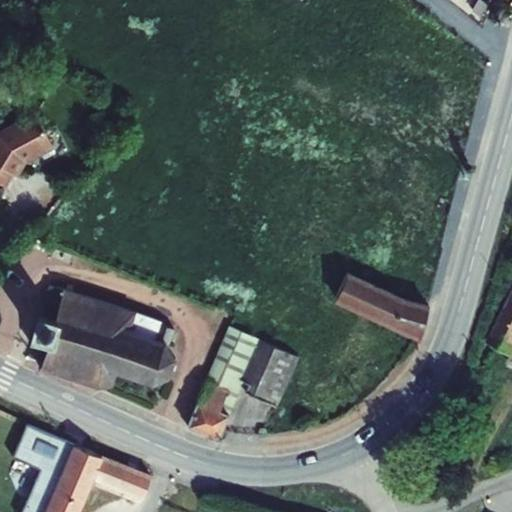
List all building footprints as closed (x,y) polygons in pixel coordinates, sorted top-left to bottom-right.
[(438,61),(372,37),(368,49),(398,61),(427,64),(448,64),(438,61)] [(467,53),(443,46),(438,61),(448,64),(464,68),(467,53)] [(427,64),(398,61),(368,49),(346,107),(419,135),(425,119),(434,121),(448,64),(427,64)] [(467,130),(480,72),(464,68),(448,64),(434,121),(467,130)] [(32,104),(0,120),(0,158),(7,163),(13,166),(20,151),(49,135),(32,104)] [(321,145),(323,147),(301,208),(280,265),(278,270),(304,283),(412,334),(418,337),(430,289),(405,281),(400,296),(340,267),(331,267),(324,276),(304,267),(330,197),(352,208),(361,184),(375,144),(330,127),(321,145)] [(377,190),(392,151),(375,144),(361,184),(377,190)] [(456,175),(424,163),(392,151),(377,190),(424,208),(409,264),(435,272),(456,175)] [(301,208),(279,199),(256,255),(280,265),(301,208)] [(430,289),(435,272),(409,264),(405,281),(430,289)] [(272,285),(299,297),(304,283),(278,270),(272,285)] [(44,284),(25,342),(42,347),(37,362),(107,389),(113,371),(149,383),(163,377),(165,381),(168,364),(174,361),(165,345),(172,327),(156,322),(157,319),(44,284)] [(511,289),(488,336),(487,343),(510,355),(511,351),(511,289)] [(285,349),(228,323),(211,315),(208,322),(226,330),(216,353),(197,344),(185,371),(203,378),(195,396),(188,413),(183,424),(214,438),(216,434),(227,411),(236,391),(271,407),(291,358),(285,349)] [(183,410),(188,413),(195,396),(190,394),(183,410)] [(224,436),(233,415),(227,411),(216,434),(224,436)] [(147,482),(71,450),(57,445),(41,482),(55,488),(48,505),(34,499),(28,511),(74,511),(87,484),(137,506),(147,482)] [(48,505),(55,488),(41,482),(34,499),(48,505)]
